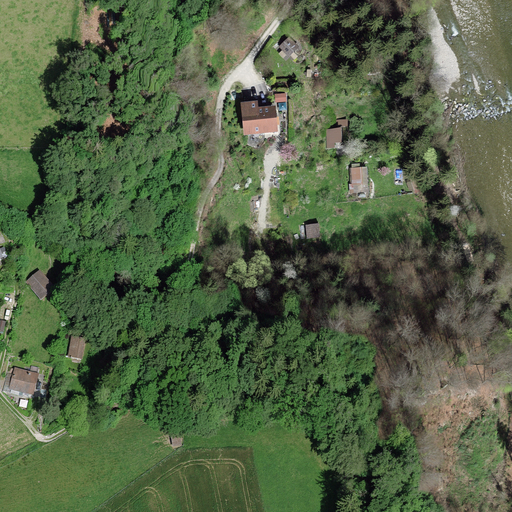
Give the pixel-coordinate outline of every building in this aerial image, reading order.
[(251,108),(235,109),(238,141),(270,137),(268,113),(252,115),(251,108)] [(339,129),(339,147),(352,147),(351,129),(339,129)] [(359,169),(362,195),(377,193),(373,167),(359,169)] [(259,239),(249,240),(250,254),(261,253),(259,239)] [(26,281),(40,299),(54,288),(40,270),(26,281)] [(86,338),(71,336),(68,358),(83,359),(86,338)] [(38,373),(15,367),(10,389),(27,393),(29,388),(33,389),(38,373)]
